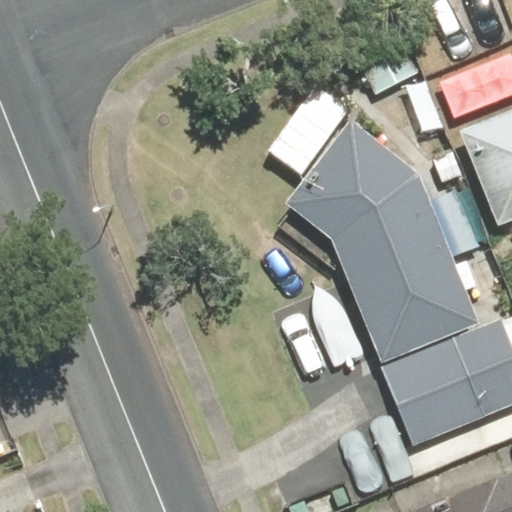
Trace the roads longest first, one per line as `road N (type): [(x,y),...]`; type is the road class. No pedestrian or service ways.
road 1 (residential): [(178,511),(0,87)]
road 2 (residential): [(123,0),(0,50)]
